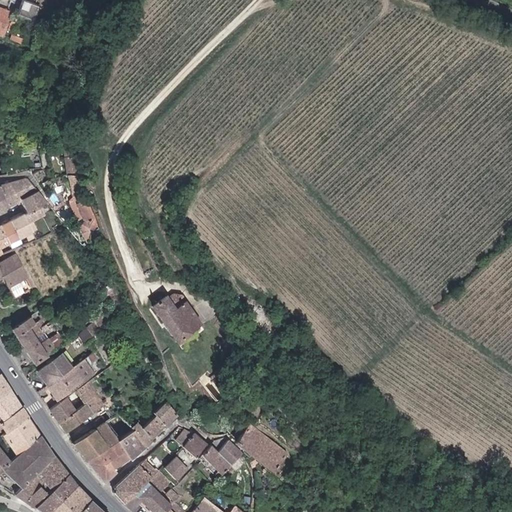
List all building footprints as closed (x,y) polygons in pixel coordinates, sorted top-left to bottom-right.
[(21,14),(37,20),(42,7),(26,1),(21,14)] [(0,33),(7,36),(16,12),(0,6),(0,33)] [(69,174),(86,176),(82,157),(68,157),(69,174)] [(73,200),(90,197),(86,176),(69,174),(73,200)] [(24,197),(41,189),(30,177),(2,183),(11,203),(24,197)] [(0,208),(11,203),(2,183),(0,183),(0,208)] [(30,211),(44,205),(52,201),(41,189),(24,197),(27,204),(30,211)] [(101,231),(90,197),(73,200),(84,224),(82,226),(88,237),(101,231)] [(23,240),(45,230),(39,218),(48,214),(44,205),(30,211),(13,219),(23,240)] [(13,244),(23,240),(13,219),(4,223),(11,240),(13,244)] [(1,245),(11,240),(4,223),(0,224),(0,249),(3,248),(1,245)] [(30,277),(14,247),(0,253),(0,275),(4,274),(11,287),(16,298),(27,292),(20,282),(30,277)] [(197,325),(202,321),(185,299),(183,301),(177,294),(173,292),(167,296),(166,295),(152,305),(178,340),(197,325)] [(94,332),(119,315),(113,306),(97,317),(98,318),(79,331),(81,334),(74,339),(79,345),(91,338),(95,334),(94,332)] [(54,350),(61,345),(55,335),(49,339),(47,337),(38,343),(35,337),(45,330),(39,321),(35,324),(28,314),(9,327),(34,362),(54,349),(54,350)] [(100,358),(95,351),(73,366),(83,380),(102,367),(97,360),(100,358)] [(36,372),(46,386),(73,366),(63,352),(36,372)] [(46,386),(56,399),(83,380),(73,366),(46,386)] [(6,421),(21,409),(0,373),(0,413),(6,421)] [(105,402),(89,379),(79,386),(89,400),(76,409),(67,395),(50,407),(67,430),(105,402)] [(163,425),(175,413),(166,401),(153,412),(155,415),(163,425)] [(9,433),(29,417),(23,407),(21,409),(6,421),(2,424),(6,429),(9,433)] [(132,424),(122,412),(75,440),(87,459),(116,441),(135,426),(148,440),(151,434),(143,424),(151,417),(147,413),(132,424)] [(155,415),(151,417),(143,424),(151,434),(163,425),(155,415)] [(20,455),(42,437),(29,417),(9,433),(6,435),(20,455)] [(290,452),(251,423),(237,442),(274,470),(290,452)] [(135,426),(116,441),(129,457),(130,459),(151,443),(148,440),(135,426)] [(196,457),(197,456),(207,444),(194,432),(187,429),(177,439),(183,445),(196,457)] [(23,487),(55,456),(42,437),(20,455),(16,458),(10,464),(4,468),(23,487)] [(212,445),(202,455),(222,475),(244,453),(229,439),(218,451),(212,445)] [(215,441),(212,445),(218,451),(229,439),(215,441)] [(116,441),(87,459),(105,481),(118,471),(114,467),(129,457),(116,441)] [(0,470),(4,468),(10,464),(0,449),(0,470)] [(178,453),(165,467),(178,479),(189,467),(180,459),(182,457),(178,453)] [(36,507),(70,476),(55,456),(23,487),(16,493),(36,507)] [(155,468),(144,457),(115,485),(115,490),(124,500),(132,491),(155,468)] [(167,477),(156,466),(155,468),(132,491),(153,511),(163,511),(171,504),(181,494),(172,485),(175,482),(169,475),(167,477)] [(80,511),(93,500),(70,476),(36,507),(44,511),(80,511)] [(225,511),(207,498),(197,507),(195,510),(197,511),(246,511),(237,504),(228,511),(225,511)] [(104,511),(93,500),(80,511),(104,511)]
